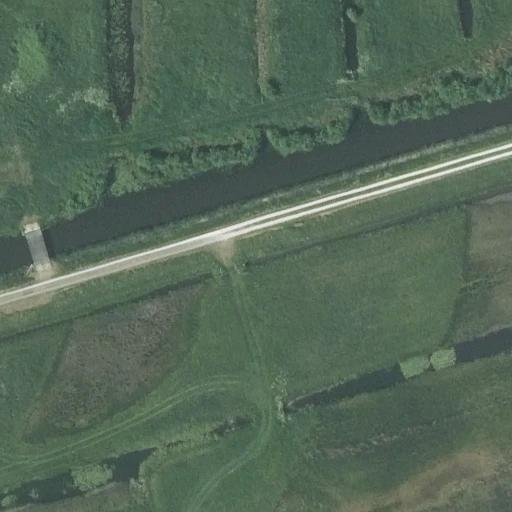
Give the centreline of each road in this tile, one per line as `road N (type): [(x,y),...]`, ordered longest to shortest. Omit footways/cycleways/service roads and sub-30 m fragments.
road 1 (track): [(511,26),(477,50),(388,77),(68,156),(0,191)]
road 2 (track): [(511,149),(0,301)]
road 3 (track): [(222,235),(273,439),(212,511)]
